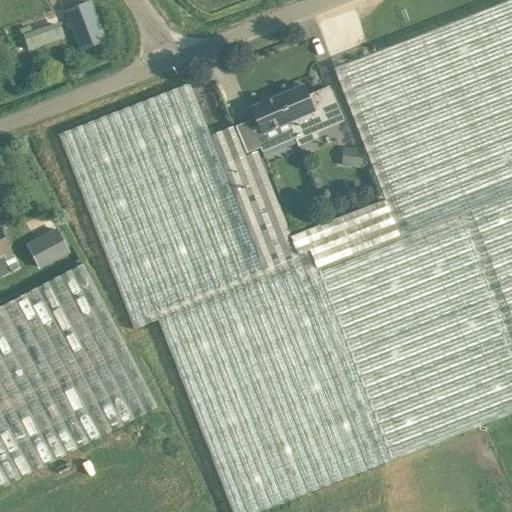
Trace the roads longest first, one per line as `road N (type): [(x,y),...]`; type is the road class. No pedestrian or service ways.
road 1 (unclassified): [(0,128),(170,62)]
road 2 (unclassified): [(170,62),(331,0)]
